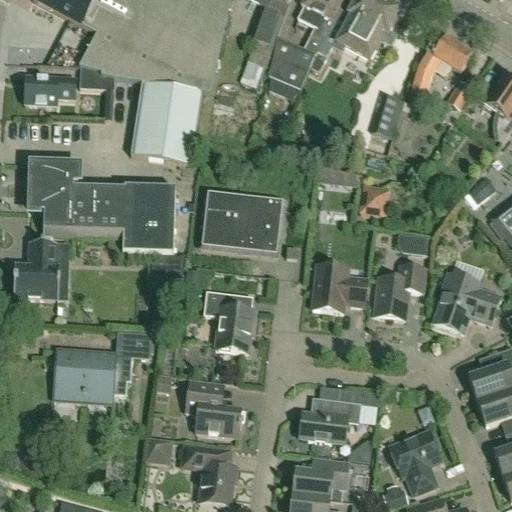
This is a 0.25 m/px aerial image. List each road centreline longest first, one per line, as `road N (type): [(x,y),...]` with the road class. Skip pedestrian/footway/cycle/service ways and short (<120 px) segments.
road 1 (residential): [(486,511),(460,427),(412,353),(280,341)]
road 2 (residential): [(262,511),(280,341)]
